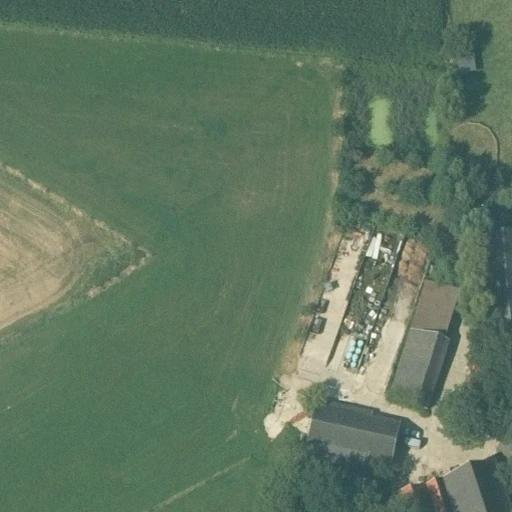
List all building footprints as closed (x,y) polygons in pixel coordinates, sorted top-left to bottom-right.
[(490,335),(511,332),(511,235),(511,234),(480,237),(490,335)] [(426,285),(390,402),(425,413),(446,345),(437,342),(452,293),(426,285)] [(511,334),(481,338),(483,357),(511,354),(511,334)] [(511,427),(511,398),(468,385),(456,423),(508,439),(511,427)] [(315,408),(301,471),(361,485),(364,469),(389,474),(400,427),(315,408)] [(396,511),(508,511),(494,466),(392,499),(396,511)]
